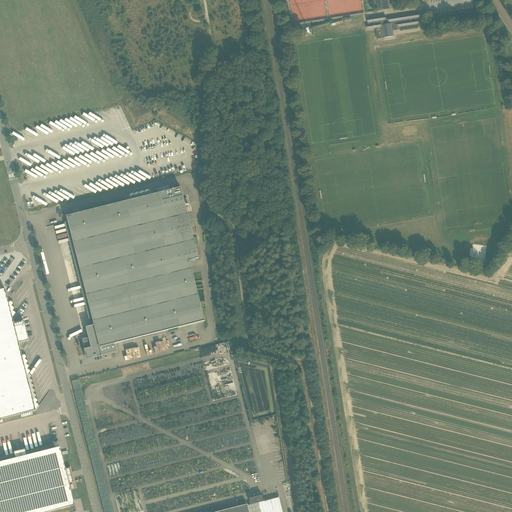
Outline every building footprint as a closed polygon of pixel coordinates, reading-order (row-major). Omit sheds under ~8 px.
[(379,0),(381,10),(389,9),(387,0),(379,0)] [(419,13),(388,18),(388,19),(386,19),(385,15),(367,18),(368,23),(369,24),(366,25),(367,30),(382,27),(383,27),(384,38),(394,36),(393,30),(395,30),(395,31),(400,30),(400,27),(419,24),(418,19),(417,20),(417,18),(420,18),(419,13)] [(44,133),(32,127),(30,129),(27,128),(25,131),(22,129),(21,132),(33,138),(36,133),(42,136),(44,133)] [(105,135),(104,137),(115,144),(116,142),(105,135)] [(96,183),(95,186),(107,190),(108,187),(112,189),(112,186),(118,188),(119,185),(122,186),(124,185),(122,182),(128,185),(129,184),(128,181),(133,183),(134,183),(132,179),(140,182),(143,180),(128,174),(128,177),(122,175),(124,179),(117,177),(117,180),(112,178),(111,180),(105,180),(106,182),(100,182),(101,184),(96,183)] [(83,187),(96,193),(97,190),(85,184),(83,187)] [(69,197),(74,199),(75,196),(72,195),(73,193),(68,191),(61,188),(59,192),(57,191),(56,194),(49,192),(48,195),(46,194),(45,197),(57,202),(58,200),(62,201),(63,198),(68,200),(69,197)] [(198,258),(180,188),(66,216),(93,325),(85,327),(88,338),(82,339),(84,349),(83,349),(86,359),(93,357),(93,358),(101,356),(101,355),(116,351),(114,343),(204,321),(189,261),(198,258)] [(46,207),(50,201),(39,193),(34,199),(46,207)] [(5,289),(1,289),(0,287),(0,419),(35,410),(18,342),(28,340),(23,320),(13,322),(5,289)] [(14,454),(0,457),(0,511),(64,511),(70,511),(69,511),(72,511),(76,511),(69,483),(74,482),(70,467),(65,469),(58,441),(53,442),(52,442),(53,444),(25,451),(24,449),(13,452),(14,454)] [(282,511),(279,497),(266,500),(263,501),(262,495),(258,496),(256,497),(256,496),(253,497),(249,498),(250,504),(247,505),(247,504),(214,511),(282,511)]
